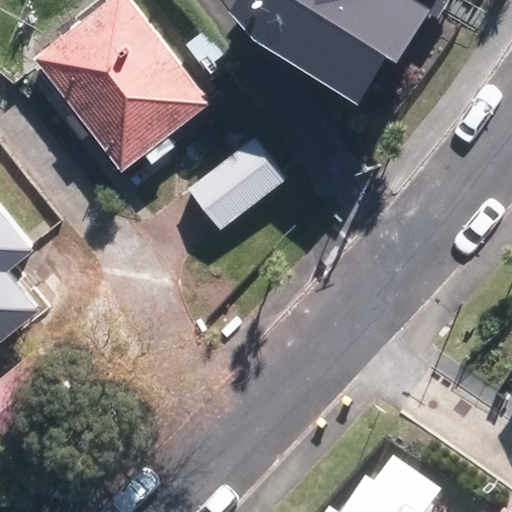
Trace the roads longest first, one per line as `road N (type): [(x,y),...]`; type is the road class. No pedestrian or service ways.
road 1 (residential): [(337,324),(408,254),(511,122)]
road 2 (residential): [(162,511),(337,324)]
road 3 (residential): [(337,324),(511,448)]
